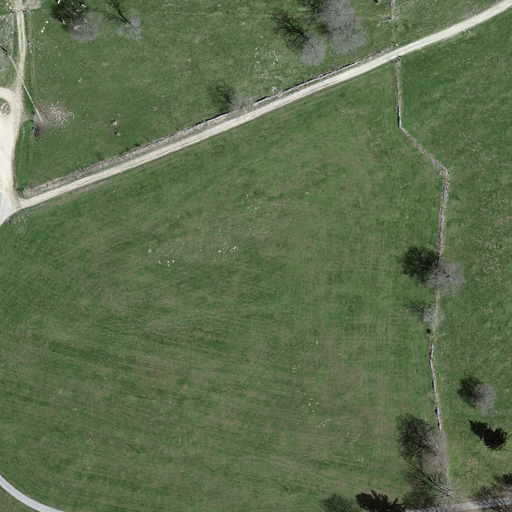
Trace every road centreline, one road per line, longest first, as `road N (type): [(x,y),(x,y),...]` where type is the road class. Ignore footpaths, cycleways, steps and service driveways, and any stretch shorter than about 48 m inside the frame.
road 1 (track): [(7,207),(340,79),(511,0)]
road 2 (track): [(7,207),(21,0)]
